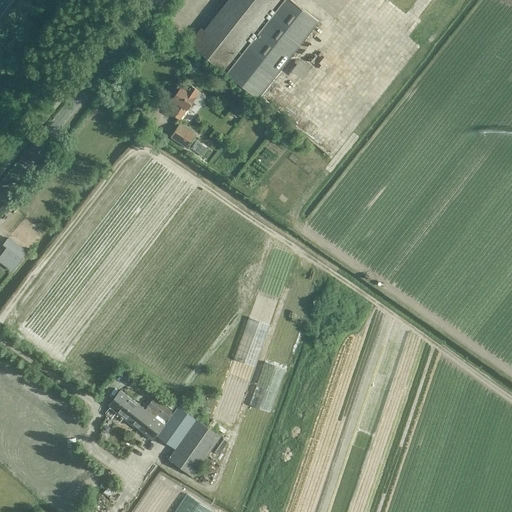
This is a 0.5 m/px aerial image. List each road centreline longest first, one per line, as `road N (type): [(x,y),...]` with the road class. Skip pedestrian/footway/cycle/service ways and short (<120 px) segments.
road 1 (track): [(511,402),(153,153),(140,151),(117,168),(0,320)]
road 2 (tertiary): [(0,191),(159,0)]
